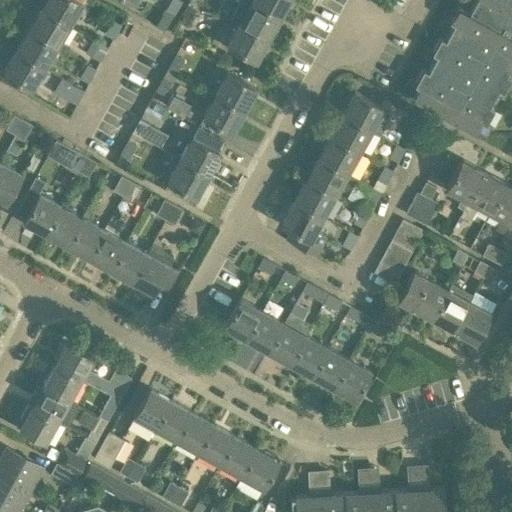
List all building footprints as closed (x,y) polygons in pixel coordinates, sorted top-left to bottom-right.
[(68,22),(81,0),(80,0),(44,0),(41,6),(68,22)] [(173,14),(181,1),(179,0),(169,0),(164,8),(173,14)] [(238,20),(266,36),(278,15),(252,0),(239,0),(230,16),(238,20)] [(252,0),(278,15),(286,0),(252,0)] [(511,0),(472,0),(474,1),(511,21),(511,0)] [(511,35),(511,21),(474,1),(468,11),(511,35)] [(188,22),(196,9),(187,4),(179,17),(188,22)] [(55,43),(68,22),(41,6),(28,27),(55,43)] [(506,70),(511,60),(511,35),(468,11),(462,7),(446,36),(506,70)] [(163,12),(155,25),(164,30),(171,17),(163,12)] [(112,38),(119,24),(110,20),(103,33),(112,38)] [(254,58),(266,36),(238,20),(225,42),(254,58)] [(42,65),(55,43),(28,27),(16,49),(42,65)] [(490,99),(506,70),(446,36),(430,66),(490,99)] [(100,60),(107,47),(98,42),(91,55),(100,60)] [(29,86),(42,65),(16,49),(3,71),(29,86)] [(176,72),(183,59),(175,54),(167,67),(176,72)] [(88,82),(95,69),(86,64),(79,77),(88,82)] [(474,128),(490,99),(430,66),(413,95),(474,128)] [(242,107),(254,86),(226,70),(214,92),(242,107)] [(164,94),(171,81),(162,76),(155,90),(164,94)] [(62,79),(55,92),(67,99),(76,103),(83,90),(75,85),(62,79)] [(213,93),(206,89),(202,96),(209,100),(202,114),(230,130),(242,107),(214,92),(213,93)] [(378,134),(384,125),(375,119),(382,105),(354,90),(341,112),(370,128),(369,129),(378,134)] [(184,115),(190,103),(172,93),(165,104),(184,115)] [(410,139),(416,126),(415,125),(421,113),(411,108),(404,121),(407,122),(400,135),(410,139)] [(358,150),(369,129),(370,128),(341,112),(329,134),(358,150)] [(15,134),(22,119),(13,114),(5,128),(15,134)] [(140,136),(148,123),(139,118),(131,131),(140,136)] [(15,154),(32,124),(22,119),(15,134),(6,149),(15,154)] [(207,171),(219,149),(190,133),(178,156),(207,171)] [(346,172),(358,150),(329,134),(317,156),(346,172)] [(128,158),(135,145),(127,140),(119,153),(128,158)] [(397,161),(404,148),(395,143),(388,157),(397,161)] [(33,173),(44,154),(35,149),(24,168),(33,173)] [(79,171),(87,156),(78,151),(69,165),(79,171)] [(87,156),(79,171),(88,176),(96,161),(87,156)] [(195,194),(207,171),(178,156),(166,178),(195,194)] [(334,193),(346,172),(317,156),(305,178),(334,193)] [(462,208),(484,169),(462,156),(444,188),(460,197),(456,204),(462,208)] [(0,198),(5,201),(21,173),(0,160),(0,198)] [(385,183),(392,170),(384,165),(376,178),(385,183)] [(487,212),(505,181),(484,169),(462,208),(459,214),(470,219),(477,206),(487,212)] [(122,194),(130,180),(120,175),(113,190),(120,194),(122,194)] [(321,216),(334,193),(305,178),(293,200),(321,216)] [(131,200),(139,185),(130,180),(122,194),(131,200)] [(427,196),(433,185),(424,180),(418,191),(427,196)] [(495,228),(503,233),(511,215),(511,184),(505,181),(487,212),(499,219),(495,228)] [(373,204),(380,192),(372,187),(365,200),(373,204)] [(427,196),(418,191),(416,190),(410,201),(431,212),(437,201),(427,196)] [(45,232),(61,203),(38,191),(22,220),(45,232)] [(164,218),(173,204),(163,199),(155,213),(164,218)] [(314,254),(325,235),(314,229),(321,216),(293,200),(280,222),(291,228),(285,238),(314,254)] [(426,222),(431,212),(410,201),(405,211),(426,222)] [(66,244),(82,215),(61,203),(45,232),(66,244)] [(173,204),(164,218),(174,223),(182,209),(173,204)] [(361,227),(369,213),(360,208),(353,222),(361,227)] [(87,256),(103,227),(82,215),(66,244),(87,256)] [(511,215),(503,233),(511,237),(511,215)] [(416,239),(422,228),(402,217),(396,228),(416,239)] [(109,268),(125,239),(103,227),(87,256),(109,268)] [(410,251),(416,239),(396,228),(390,239),(410,251)] [(350,248),(357,235),(348,230),(341,244),(350,248)] [(130,280),(146,251),(125,239),(109,268),(130,280)] [(404,261),(410,251),(390,239),(384,250),(404,261)] [(485,248),(472,241),(469,246),(490,258),(496,246),(488,242),(485,248)] [(146,251),(130,280),(152,292),(173,256),(151,243),(146,251)] [(500,263),(506,252),(496,246),(490,258),(500,263)] [(461,264),(467,252),(457,247),(451,259),(461,264)] [(399,271),(404,261),(384,250),(379,260),(399,271)] [(270,272),(275,264),(262,256),(257,265),(270,272)] [(481,275),(487,264),(479,259),(472,271),(481,275)] [(394,281),(399,271),(379,260),(373,270),(394,281)] [(491,281),(497,269),(487,264),(481,275),(491,281)] [(430,317),(446,287),(413,268),(396,299),(430,317)] [(293,285),(298,276),(284,269),(280,277),(293,285)] [(315,296),(319,288),(306,280),(301,289),(315,296)] [(471,293),(451,282),(447,287),(446,287),(430,317),(451,329),(471,293)] [(336,308),(341,300),(328,292),(323,301),(336,308)] [(473,341),(490,311),(469,300),(473,294),(471,293),(451,329),(473,341)] [(244,337),(260,308),(238,295),(222,324),(244,337)] [(358,320),(361,316),(363,312),(350,304),(345,313),(358,320)] [(266,350),(283,321),(260,308),(244,337),(266,350)] [(310,323),(289,310),(283,321),(266,350),(288,362),(304,333),(310,323)] [(380,332),(385,324),(371,316),(366,325),(380,332)] [(310,374),(326,346),(304,333),(288,362),(310,374)] [(109,379),(86,366),(92,355),(66,340),(54,362),(80,376),(80,377),(109,394),(108,395),(113,398),(116,394),(120,396),(131,376),(115,368),(109,379)] [(332,387),(348,358),(326,346),(310,374),(332,387)] [(354,400),(370,371),(348,358),(332,387),(354,400)] [(68,398),(80,377),(80,376),(54,362),(42,383),(68,398)] [(42,383),(30,404),(56,419),(67,426),(79,404),(68,398),(42,383)] [(154,427),(170,398),(148,386),(132,415),(154,427)] [(107,420),(120,396),(116,394),(113,398),(108,395),(97,415),(107,420)] [(176,439),(191,410),(170,398),(154,427),(176,439)] [(19,416),(22,418),(17,426),(44,441),(56,419),(30,404),(27,402),(19,416)] [(197,451),(213,422),(191,410),(176,439),(197,451)] [(96,439),(107,420),(97,415),(85,437),(89,440),(92,436),(96,439)] [(219,463),(235,434),(213,422),(197,451),(219,463)] [(109,465),(124,439),(108,430),(94,456),(109,465)] [(240,474),(256,446),(235,434),(219,463),(240,474)] [(77,472),(83,462),(96,439),(92,436),(89,440),(85,437),(75,454),(63,447),(55,461),(77,472)] [(263,487),(278,458),(256,446),(240,474),(263,487)] [(28,460),(6,447),(0,458),(0,475),(27,491),(41,466),(28,459),(28,460)] [(127,475),(135,461),(127,456),(119,470),(127,475)] [(71,483),(76,473),(55,461),(50,472),(71,483)] [(124,480),(93,463),(89,461),(77,482),(90,489),(97,476),(122,491),(125,487),(121,485),(124,480)] [(137,481),(145,466),(135,461),(127,475),(137,481)] [(403,472),(431,473),(431,461),(403,461),(403,472)] [(354,463),(354,473),(387,472),(387,463),(354,463)] [(0,507),(8,511),(14,511),(27,491),(0,475),(0,507)] [(141,502),(146,493),(124,480),(121,485),(125,487),(122,491),(141,502)] [(170,499),(178,485),(169,480),(161,494),(170,499)] [(429,487),(428,481),(418,482),(419,511),(445,511),(444,486),(429,487)] [(394,511),(419,511),(418,482),(408,482),(408,488),(393,489),(394,511)] [(379,489),(379,484),(368,485),(369,511),(394,511),(393,489),(379,489)] [(180,505),(188,491),(178,485),(170,499),(180,505)] [(369,511),(368,485),(358,485),(358,491),(344,491),(344,511),(369,511)] [(294,511),(319,511),(318,486),(308,487),(308,493),(294,494),(294,511)] [(330,492),(329,486),(318,486),(319,511),(344,511),(344,491),(330,492)] [(159,511),(166,511),(163,509),(166,504),(146,493),(141,502),(159,511)] [(54,511),(57,507),(47,502),(41,511),(54,511)] [(108,511),(110,510),(97,503),(76,510),(76,511),(108,511)]
